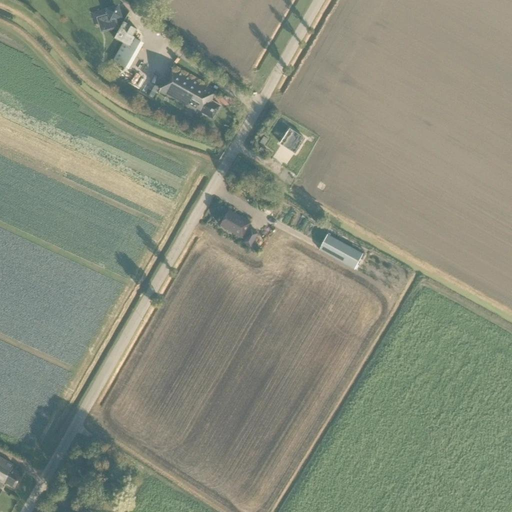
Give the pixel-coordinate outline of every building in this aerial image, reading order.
[(108,16),(97,19),(102,34),(117,29),(115,20),(121,18),(118,7),(106,10),(108,16)] [(115,38),(123,43),(128,46),(133,37),(136,30),(123,23),(115,38)] [(128,46),(123,43),(113,60),(127,68),(141,41),(133,37),(128,46)] [(204,114),(213,120),(221,106),(212,100),(217,90),(174,65),(159,91),(189,108),(190,106),(196,110),(195,112),(203,116),(204,114)] [(305,138),(290,129),(280,143),(295,153),(305,138)] [(260,142),(264,145),(268,139),(264,136),(260,142)] [(229,210),(220,225),(245,240),(244,242),(251,246),(258,233),(251,229),(250,231),(247,229),(251,222),(229,210)] [(319,250),(354,269),(363,254),(328,234),(319,250)] [(14,465),(0,456),(0,485),(2,487),(5,482),(15,487),(23,474),(12,468),(14,465)]
